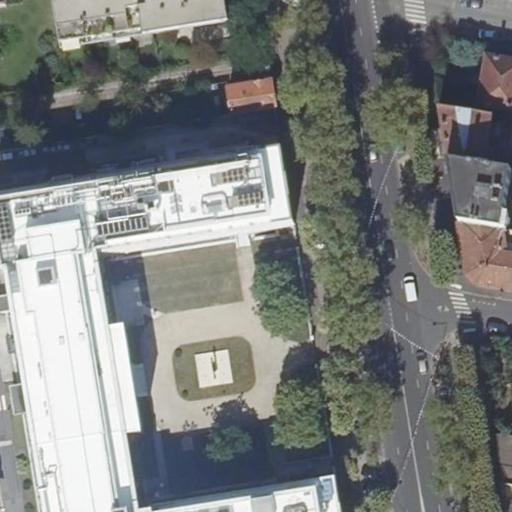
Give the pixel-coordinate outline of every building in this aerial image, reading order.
[(220,17),(217,0),(55,0),(62,44),(220,17)] [(511,110),(511,62),(490,59),(482,106),(511,110)] [(276,81),(229,89),(233,114),(279,108),(276,81)] [(445,130),(450,158),(450,161),(486,167),(494,119),(442,110),(445,130)] [(511,121),(500,119),(499,125),(504,126),(502,136),(511,137),(511,121)] [(8,121),(0,121),(0,153),(13,151),(8,121)] [(432,132),(436,160),(450,158),(445,130),(432,132)] [(344,511),(343,506),(341,504),(336,475),(132,510),(120,435),(135,433),(119,329),(105,331),(93,255),(296,223),(293,197),(293,195),(290,176),(289,175),(284,148),(0,194),(0,245),(4,270),(9,269),(47,511),(344,511)] [(511,171),(486,167),(450,161),(461,224),(504,231),(511,191),(511,171)] [(504,231),(461,224),(462,229),(468,274),(481,289),(511,293),(511,257),(505,257),(506,252),(507,250),(504,234),(504,231)] [(445,231),(448,252),(468,274),(462,229),(445,231)] [(511,437),(495,435),(503,484),(511,485),(511,437)] [(511,511),(511,485),(503,484),(506,511),(511,511)]
